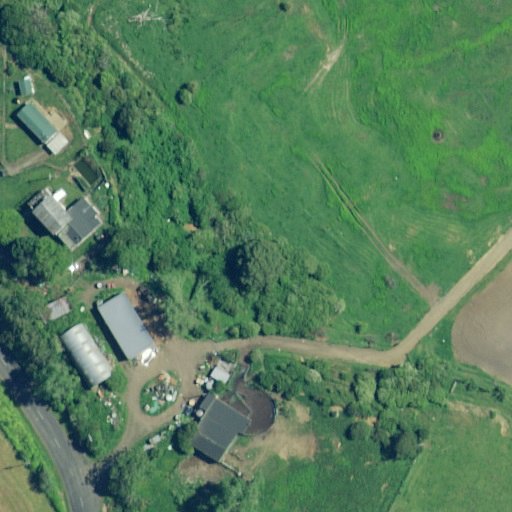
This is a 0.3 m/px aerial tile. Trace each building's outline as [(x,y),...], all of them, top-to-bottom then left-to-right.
[(36,93),(34,79),(22,80),(24,95),(36,93)] [(72,141),(35,101),(20,115),(57,155),(72,141)] [(68,194),(55,180),(29,204),(72,253),(103,225),(95,216),(100,211),(86,197),(69,212),(60,201),(68,194)] [(125,238),(117,228),(110,233),(118,243),(125,238)] [(158,344),(126,292),(99,308),(130,360),(158,344)] [(72,312),(65,297),(39,310),(46,324),(72,312)] [(115,376),(80,324),(60,338),(95,389),(115,376)] [(230,375),(216,368),(212,376),(226,383),(230,375)] [(250,421),(217,400),(189,443),(219,462),(240,429),(244,431),(250,421)]
